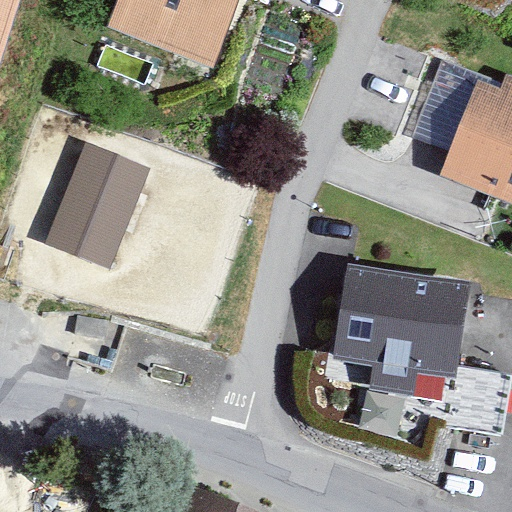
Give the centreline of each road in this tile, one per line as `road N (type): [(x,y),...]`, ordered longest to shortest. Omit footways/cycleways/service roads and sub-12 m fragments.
road 1 (residential): [(397,0),(313,218),(261,474)]
road 2 (tertiary): [(0,407),(261,474)]
